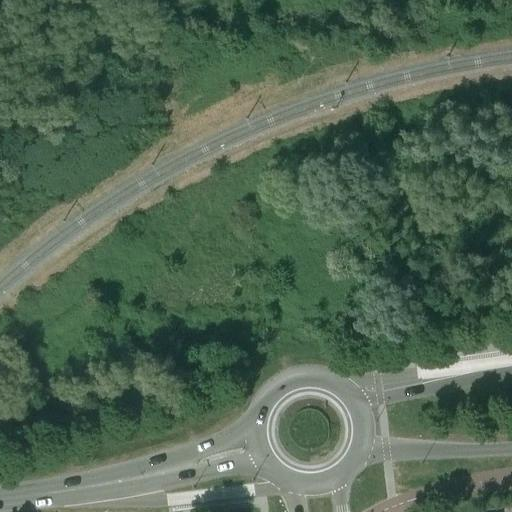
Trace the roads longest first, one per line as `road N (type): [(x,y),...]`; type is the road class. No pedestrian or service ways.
road 1 (tertiary): [(0,499),(184,469),(258,446)]
road 2 (tertiary): [(511,371),(352,402)]
road 3 (tertiary): [(362,451),(511,449)]
road 4 (tertiary): [(352,402),(321,383),(291,385),(263,410),(258,446)]
